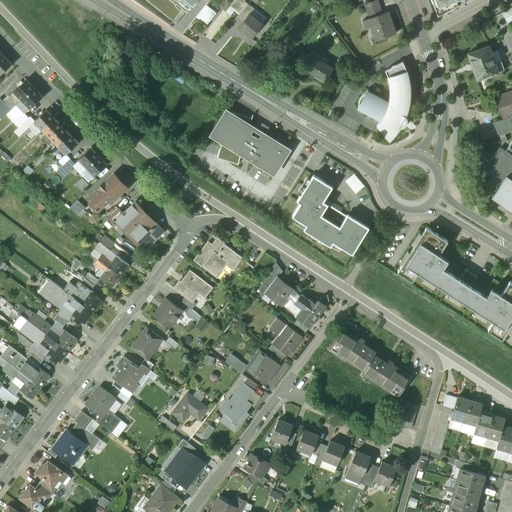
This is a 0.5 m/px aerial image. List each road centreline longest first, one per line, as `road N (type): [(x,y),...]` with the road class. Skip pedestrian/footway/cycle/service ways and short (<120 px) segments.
road 1 (secondary): [(386,167),(103,0)]
road 2 (residential): [(0,480),(189,227)]
road 3 (residential): [(189,227),(0,37)]
road 4 (residential): [(426,159),(441,111),(411,0)]
road 5 (residential): [(278,392),(417,451)]
road 6 (residential): [(190,511),(278,392)]
